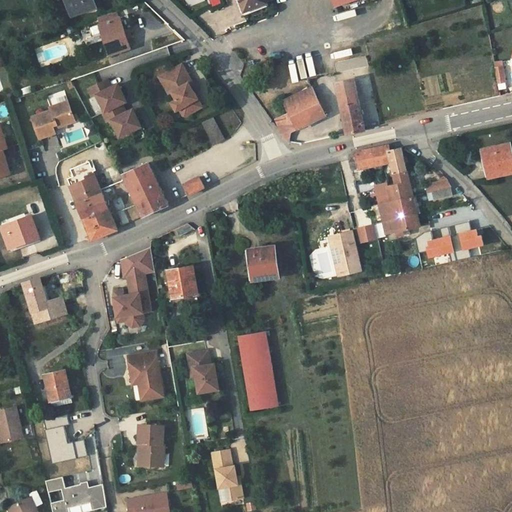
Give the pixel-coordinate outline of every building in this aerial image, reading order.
[(66,0),(72,15),(94,7),(91,0),(66,0)] [(267,2),(266,0),(239,0),(244,12),(267,2)] [(120,17),(100,25),(110,55),(130,48),(120,17)] [(297,62),(290,62),(290,80),(313,80),(313,56),(297,56),(297,62)] [(182,63),(159,77),(169,94),(173,92),(178,101),(180,100),(185,109),(183,110),(187,116),(197,109),(192,102),(199,98),(194,89),(190,83),(192,82),(193,80),(182,63)] [(503,66),(495,68),(498,83),(506,82),(503,66)] [(337,84),(346,82),(344,72),(335,74),(337,84)] [(107,79),(88,88),(93,97),(97,95),(105,112),(103,113),(108,122),(112,120),(118,131),(123,129),(126,134),(142,126),(135,113),(129,117),(127,112),(122,103),(127,101),(120,88),(114,92),(111,87),(107,79)] [(346,82),(337,84),(341,105),(359,101),(355,80),(346,82)] [(290,113),(318,99),(313,87),(284,101),(290,113)] [(199,98),(192,102),(197,109),(204,106),(199,98)] [(318,99),(290,113),(275,120),(283,135),(326,115),(318,99)] [(178,101),(175,103),(180,112),(183,110),(185,109),(180,100),(178,101)] [(61,122),(62,125),(75,120),(68,101),(50,107),(51,110),(32,117),(40,138),(55,133),(54,128),(52,126),(61,122)] [(359,101),(341,105),(348,134),(366,129),(359,101)] [(212,117),(203,122),(215,145),(224,139),(212,117)] [(0,175),(10,173),(3,149),(8,147),(0,124),(0,175)] [(93,126),(58,135),(61,145),(95,137),(93,126)] [(511,171),(511,153),(510,143),(483,149),(490,177),(511,171)] [(391,162),(389,150),(388,146),(355,154),(359,169),(391,162)] [(378,195),(384,222),(417,214),(401,147),(389,150),(391,162),(392,166),(386,167),(387,173),(393,172),(396,183),(387,185),(385,179),(375,181),(377,191),(378,195)] [(352,170),(359,169),(355,154),(353,154),(349,161),(352,170)] [(74,175),(68,177),(78,202),(93,240),(119,229),(103,192),(90,160),(71,168),(74,175)] [(148,163),(145,164),(124,175),(130,187),(137,184),(144,197),(136,201),(144,216),(169,204),(155,175),(152,170),(148,163)] [(184,184),(189,194),(205,186),(200,176),(184,184)] [(452,187),(447,180),(425,185),(427,193),(432,192),(434,200),(453,196),(451,188),(452,187)] [(144,197),(137,184),(130,187),(136,201),(144,197)] [(420,226),(417,214),(384,222),(387,233),(396,231),(398,237),(410,234),(408,229),(420,226)] [(2,226),(10,247),(41,236),(33,215),(32,215),(2,226)] [(430,256),(449,252),(452,261),(472,257),(469,247),(484,244),(482,235),(478,236),(477,229),(472,230),(470,221),(440,228),(442,238),(434,240),(431,230),(424,232),(415,238),(419,253),(429,250),(430,256)] [(374,224),(378,239),(385,237),(382,222),(374,224)] [(372,226),(357,229),(361,243),(375,240),(372,226)] [(442,238),(440,228),(431,230),(434,240),(442,238)] [(352,232),(334,236),(339,257),(335,258),(339,276),(361,271),(352,232)] [(339,257),(334,236),(330,237),(335,258),(339,257)] [(275,245),(249,249),(254,280),(280,277),(275,245)] [(146,272),(156,270),(152,246),(123,259),(126,275),(129,275),(129,274),(146,272)] [(194,266),(168,271),(173,296),(199,292),(194,266)] [(146,272),(129,274),(129,275),(132,294),(126,295),(125,288),(118,290),(115,294),(119,318),(127,317),(128,320),(134,327),(142,325),(146,319),(145,311),(143,305),(152,304),(146,272)] [(52,317),(47,302),(38,277),(24,282),(36,323),(52,317)] [(47,302),(52,317),(67,313),(63,297),(47,302)] [(266,333),(239,337),(251,408),(278,404),(266,333)] [(158,351),(129,356),(133,378),(139,377),(140,383),(143,400),(165,396),(158,351)] [(210,351),(189,354),(193,377),(197,376),(200,392),(220,389),(216,365),(212,365),(210,351)] [(65,370),(45,375),(51,400),(71,395),(65,370)] [(0,410),(0,427),(1,427),(5,442),(23,438),(16,407),(0,410)] [(71,424),(69,414),(43,420),(46,429),(44,430),(52,464),(79,458),(75,441),(72,442),(70,442),(69,438),(66,425),(71,424)] [(140,465),(159,466),(160,453),(165,453),(166,444),(165,444),(166,426),(141,425),(140,443),(141,443),(144,443),(143,450),(141,449),(140,465)] [(75,441),(79,458),(88,455),(84,439),(75,441)] [(239,487),(238,479),(236,469),(234,469),(232,453),(214,456),(217,472),(218,472),(221,491),(225,490),(227,503),(244,500),(242,486),(239,487)] [(85,482),(65,487),(62,476),(45,480),(48,491),(61,488),(63,499),(50,502),(52,511),(67,511),(66,507),(80,504),(90,502),(91,509),(106,505),(102,483),(87,487),(85,482)] [(176,481),(178,491),(193,488),(191,479),(176,481)] [(170,511),(168,493),(128,498),(130,511),(137,511),(170,511)] [(38,511),(31,497),(12,507),(14,511),(38,511)]
